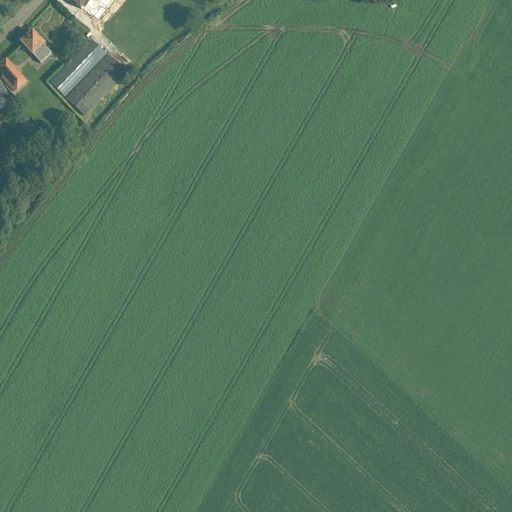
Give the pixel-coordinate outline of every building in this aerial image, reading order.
[(109,12),(112,14),(124,0),(68,0),(80,10),(83,6),(101,21),(109,12)] [(40,64),(51,54),(32,33),(21,43),(40,64)] [(50,84),(65,98),(105,55),(91,41),(50,84)] [(66,100),(84,117),(125,72),(107,56),(66,100)] [(12,67),(3,75),(17,90),(26,82),(12,67)]
